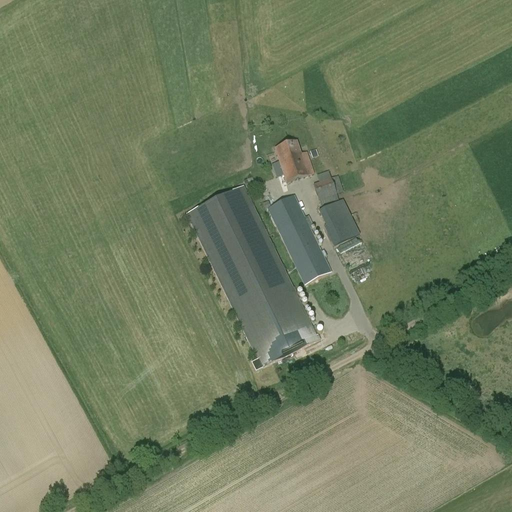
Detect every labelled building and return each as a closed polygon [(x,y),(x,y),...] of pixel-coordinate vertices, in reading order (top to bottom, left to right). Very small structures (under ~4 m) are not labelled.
[(286,186),(314,176),(306,154),(301,156),(296,143),(275,151),(280,165),(272,167),(277,179),(283,177),(286,186)] [(338,178),(331,180),(313,186),(321,210),(338,204),(334,191),(341,189),(338,178)] [(320,342),(318,337),(316,338),(243,188),(186,216),(261,370),(320,342)] [(307,217),(306,201),(282,202),(283,207),(271,208),(271,216),(284,215),(284,218),(307,217)] [(334,250),(359,237),(349,217),(323,229),(334,250)] [(304,288),(331,275),(305,220),(278,233),(304,288)]
